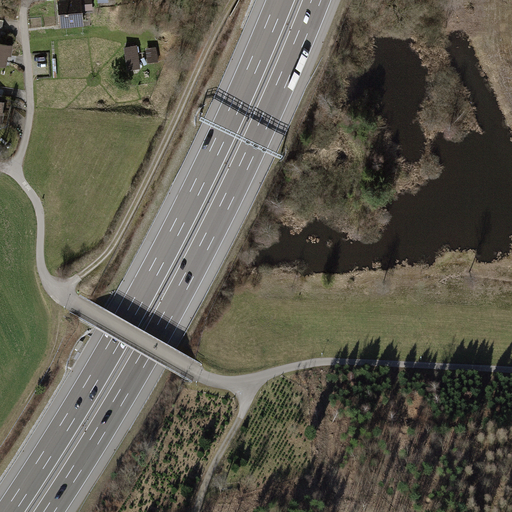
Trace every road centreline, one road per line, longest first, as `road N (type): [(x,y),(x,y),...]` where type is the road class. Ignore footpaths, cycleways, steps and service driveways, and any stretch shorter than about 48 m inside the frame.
road 1 (motorway): [(280,0),(157,265),(9,511)]
road 2 (motorway): [(50,511),(187,281),(317,0)]
road 3 (track): [(511,370),(325,362),(250,381),(198,511)]
road 4 (residential): [(12,173),(36,201),(41,266),(57,292),(203,376),(250,381)]
road 5 (track): [(57,292),(113,245),(232,0)]
road 6 (residential): [(12,173),(30,115),(23,9)]
